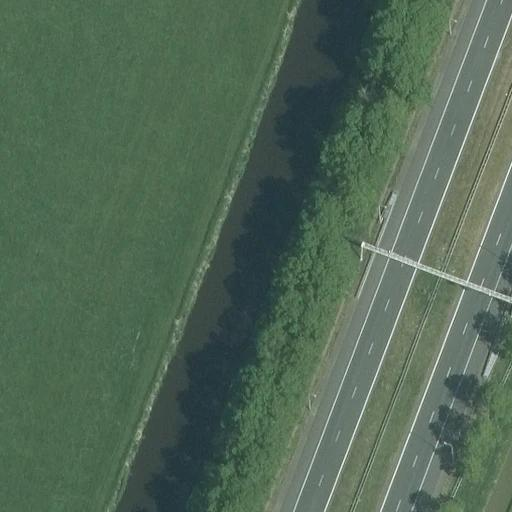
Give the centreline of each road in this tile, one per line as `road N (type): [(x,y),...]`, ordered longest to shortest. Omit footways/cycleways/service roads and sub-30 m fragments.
road 1 (motorway): [(501,0),(308,511)]
road 2 (motorway): [(395,511),(511,202)]
